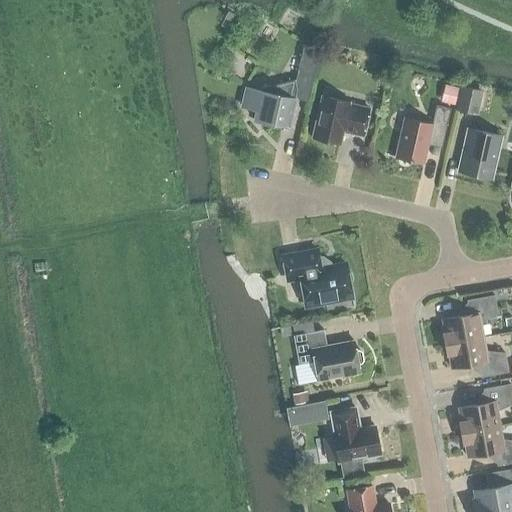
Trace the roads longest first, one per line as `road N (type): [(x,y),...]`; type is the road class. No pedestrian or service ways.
road 1 (residential): [(437,511),(400,302),(411,287),(454,277)]
road 2 (residential): [(454,277),(445,229),(430,217),(248,177)]
